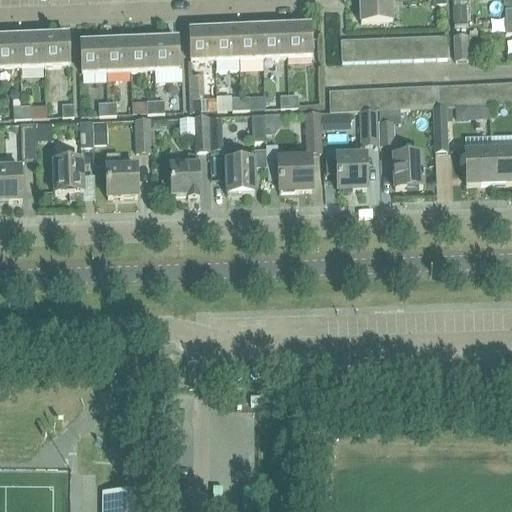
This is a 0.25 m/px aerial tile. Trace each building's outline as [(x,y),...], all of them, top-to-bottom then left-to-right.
[(445,9),(444,0),(431,1),(432,9),(445,9)] [(391,2),(359,3),(360,28),(392,27),(391,2)] [(466,10),(453,11),(453,27),(466,26),(466,10)] [(285,31),(287,62),(311,61),(310,30),(285,31)] [(263,63),(287,62),(285,31),(261,32),(263,63)] [(238,33),(239,64),(263,63),(261,32),(238,33)] [(239,64),(238,33),(214,34),(215,65),(215,74),(238,73),(238,64),(239,64)] [(215,65),(214,34),(189,35),(190,66),(215,65)] [(43,40),(44,72),(69,71),(68,39),(43,40)] [(43,40),(19,41),(21,73),(44,72),(43,40)] [(19,41),(0,42),(0,73),(21,73),(19,41)] [(467,41),(455,41),(456,65),(468,64),(467,41)] [(424,43),(425,64),(437,63),(436,42),(424,43)] [(436,42),(437,63),(448,63),(447,42),(436,42)] [(153,44),(154,75),(179,74),(177,43),(153,44)] [(401,44),(402,64),(413,64),(412,43),(401,44)] [(425,64),(424,43),(412,43),(413,64),(425,64)] [(129,45),(130,76),(154,75),(153,44),(129,45)] [(379,65),(378,44),(366,45),(367,66),(379,65)] [(390,65),(389,44),(378,44),(379,65),(390,65)] [(402,64),(401,44),(389,44),(390,65),(402,64)] [(129,45),(105,46),(106,77),(130,76),(129,45)] [(355,66),(355,45),(341,46),(342,67),(355,66)] [(367,66),(366,45),(355,45),(355,66),(367,66)] [(80,47),(81,67),(81,78),(106,77),(105,46),(80,47)] [(203,104),(202,73),(187,73),(189,117),(200,117),(200,104),(203,104)] [(498,88),(486,89),(487,110),(499,110),(498,88)] [(499,110),(511,109),(510,88),(498,88),(499,110)] [(474,89),(462,90),(463,112),(475,111),(474,89)] [(475,111),(487,110),(486,89),(474,89),(475,111)] [(451,112),(463,112),(462,90),(450,91),(451,112)] [(427,113),(432,113),(439,113),(438,91),(426,92),(427,113)] [(438,91),(439,113),(451,112),(450,91),(438,91)] [(286,101),(288,101),(289,113),(297,113),(297,92),(286,92),(286,101)] [(403,114),(415,114),(414,92),(402,93),(403,114)] [(426,92),(414,92),(415,114),(427,113),(426,92)] [(379,115),(380,115),(391,115),(390,93),(378,94),(379,115)] [(391,115),(399,114),(403,114),(402,93),(390,93),(391,115)] [(355,116),(361,116),(367,116),(366,94),(354,95),(355,116)] [(366,94),(367,116),(376,115),(379,115),(378,94),(366,94)] [(343,117),(342,95),(330,96),(331,117),(343,117)] [(355,116),(354,95),(342,95),(343,117),(355,116)] [(280,113),(289,113),(288,101),(286,101),(279,101),(280,113)] [(231,105),(217,106),(217,115),(231,114),(231,116),(241,115),(240,102),(231,103),(231,105)] [(240,102),(241,115),(249,115),(249,102),(240,102)] [(217,115),(217,106),(216,106),(216,103),(207,103),(207,115),(217,115)] [(146,118),(156,118),(155,106),(146,106),(146,118)] [(163,106),(155,106),(156,118),(164,118),(163,106)] [(107,108),(108,120),(116,120),(115,107),(107,108)] [(99,121),(108,120),(107,108),(98,108),(99,121)] [(73,109),(62,110),(62,122),(73,122),(73,109)] [(13,124),(23,124),(22,111),(13,111),(13,124)] [(30,111),(22,111),(23,124),(30,124),(30,111)] [(451,112),(439,113),(432,113),(434,145),(446,145),(445,122),(452,122),(451,112)] [(393,150),(393,129),(400,129),(399,114),(391,115),(380,115),(380,128),(381,150),(393,150)] [(367,116),(361,116),(362,150),(377,149),(376,115),(367,116)] [(305,118),(307,158),(320,158),(319,118),(305,118)] [(177,121),(177,136),(192,136),(192,120),(177,121)] [(264,146),(263,121),(250,121),(252,146),(264,146)] [(207,122),(194,123),(195,156),(208,155),(207,122)] [(149,125),(133,125),(134,157),(150,156),(149,134),(149,125)] [(149,125),(149,134),(159,134),(159,125),(149,125)] [(91,127),(79,127),(80,152),(92,151),(91,127)] [(20,130),(22,166),(36,165),(34,129),(20,130)] [(107,130),(93,130),(93,150),(107,149),(107,130)] [(466,191),(493,190),(491,154),(491,141),(464,142),(466,191)] [(511,153),(491,154),(493,190),(511,189),(511,153)] [(255,198),(254,178),(253,155),(240,156),(241,164),(225,164),(226,199),(255,198)] [(278,163),(278,177),(279,197),(311,196),(310,162),(293,162),(293,159),(290,155),(282,156),(280,160),(280,163),(278,163)] [(162,185),(163,201),(171,201),(187,200),(187,203),(199,203),(198,200),(199,200),(197,160),(187,158),(185,170),(170,171),(170,185),(162,185)] [(106,171),(106,183),(107,203),(137,202),(136,170),(119,171),(119,159),(106,159),(106,171)] [(365,161),(325,163),(325,178),(337,178),(337,195),(366,194),(365,161)] [(393,162),(394,174),(394,193),(422,192),(421,161),(393,162)] [(53,166),(54,178),(54,198),(69,198),(69,205),(83,204),(82,165),(53,166)] [(0,172),(0,207),(21,206),(20,172),(0,172)] [(112,372),(104,379),(109,383),(116,376),(112,372)] [(149,511),(150,496),(102,495),(102,511),(149,511)]
